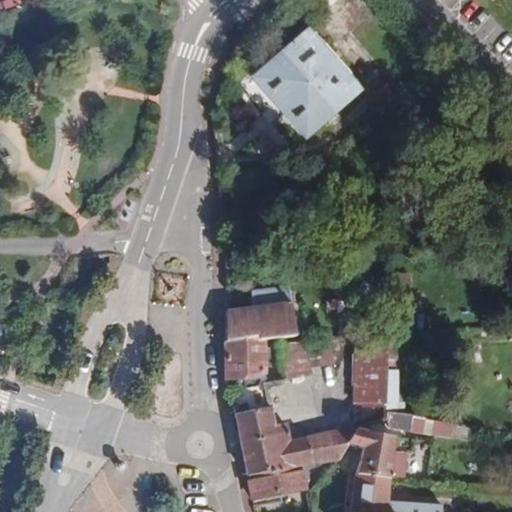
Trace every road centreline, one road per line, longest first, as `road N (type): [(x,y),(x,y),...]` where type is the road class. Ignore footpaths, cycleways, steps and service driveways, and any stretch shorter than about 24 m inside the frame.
road 1 (residential): [(176,169),(198,212),(196,421)]
road 2 (residential): [(176,169),(196,53),(233,6)]
road 3 (residential): [(104,430),(136,330),(136,270)]
road 4 (residential): [(136,270),(102,320),(69,419)]
road 5 (unclassified): [(148,241),(0,238)]
